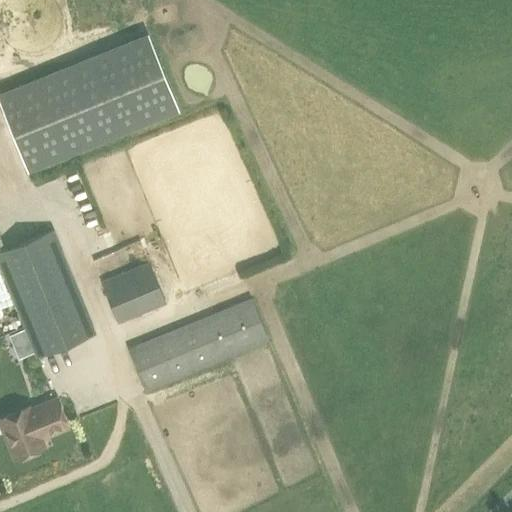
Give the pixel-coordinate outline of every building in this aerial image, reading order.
[(147,34),(0,93),(0,102),(28,170),(177,109),(147,34)] [(52,229),(0,250),(0,268),(36,357),(94,333),(52,229)] [(124,271),(100,280),(118,323),(166,302),(149,261),(124,271)] [(145,391),(268,341),(250,299),(128,348),(145,391)] [(40,438),(67,427),(56,399),(29,410),(28,407),(0,418),(0,421),(15,458),(44,447),(40,438)]
